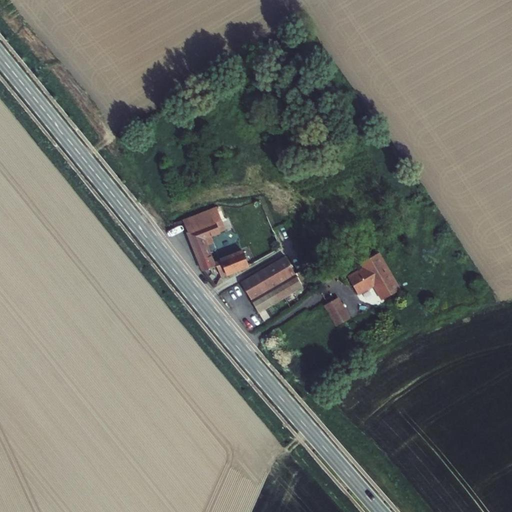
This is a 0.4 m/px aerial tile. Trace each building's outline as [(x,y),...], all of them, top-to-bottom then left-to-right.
[(217,214),(204,218),(209,231),(222,226),(217,214)] [(225,235),(222,226),(209,231),(204,218),(187,224),(189,229),(205,266),(209,271),(215,267),(208,250),(215,247),(212,240),(225,235)] [(368,265),(353,275),(364,292),(379,282),(388,296),(405,286),(381,249),(365,260),(368,265)] [(243,252),(218,265),(224,276),(244,265),(249,262),(243,252)] [(270,272),(282,290),(301,278),(287,258),(269,270),(270,272)] [(269,270),(244,286),(246,288),(270,272),(269,270)] [(246,288),(257,306),(282,290),(270,272),(246,288)] [(282,290),(257,306),(263,315),(307,288),(301,278),(282,290)] [(332,304),(341,317),(352,309),(344,297),(332,304)] [(345,324),(357,316),(352,309),(341,317),(345,324)]
